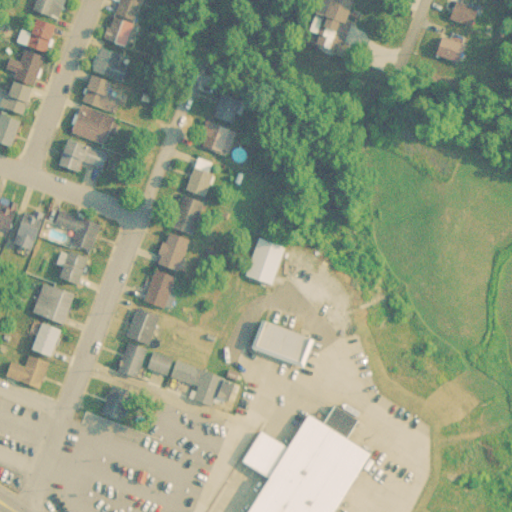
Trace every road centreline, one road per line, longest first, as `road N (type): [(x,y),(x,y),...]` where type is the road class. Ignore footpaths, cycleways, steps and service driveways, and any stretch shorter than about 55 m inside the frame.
road 1 (residential): [(23,511),(180,101)]
road 2 (residential): [(29,176),(90,0)]
road 3 (residential): [(80,364),(242,424)]
road 4 (residential): [(0,165),(136,216)]
